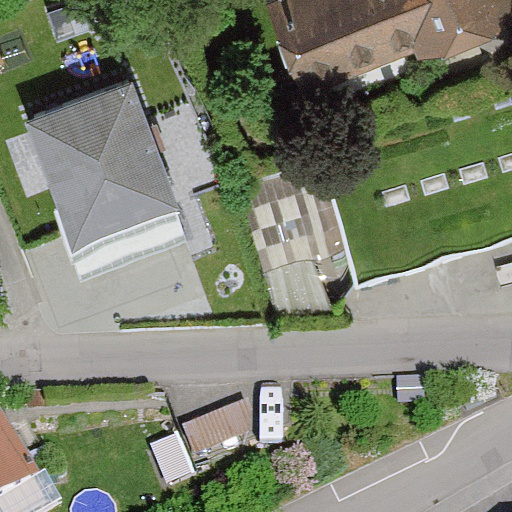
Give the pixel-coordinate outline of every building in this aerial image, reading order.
[(511,29),(500,0),(343,0),(272,27),(297,92),(407,50),(415,69),(511,32),(511,29)] [(130,78),(35,113),(78,225),(172,190),(130,78)] [(347,245),(358,278),(511,232),(511,101),(241,182),(267,269),(347,245)] [(78,225),(67,230),(82,272),(187,233),(172,190),(78,225)] [(221,426),(156,451),(163,469),(216,449),(221,426)] [(9,445),(0,430),(0,511),(12,511),(51,490),(20,438),(9,445)]
